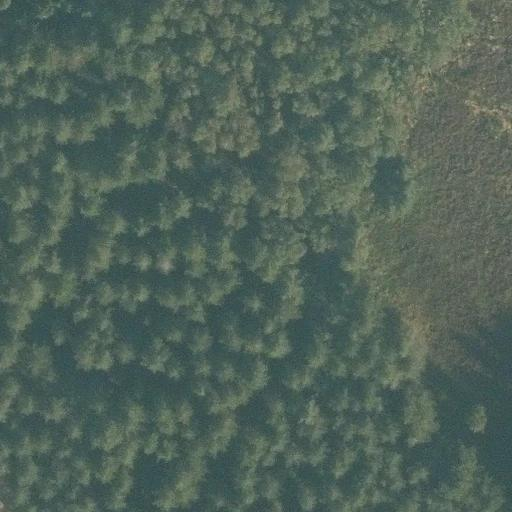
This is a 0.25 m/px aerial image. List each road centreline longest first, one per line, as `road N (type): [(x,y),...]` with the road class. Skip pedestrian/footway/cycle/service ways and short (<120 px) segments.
road 1 (track): [(161,511),(349,191)]
road 2 (track): [(90,511),(0,422)]
